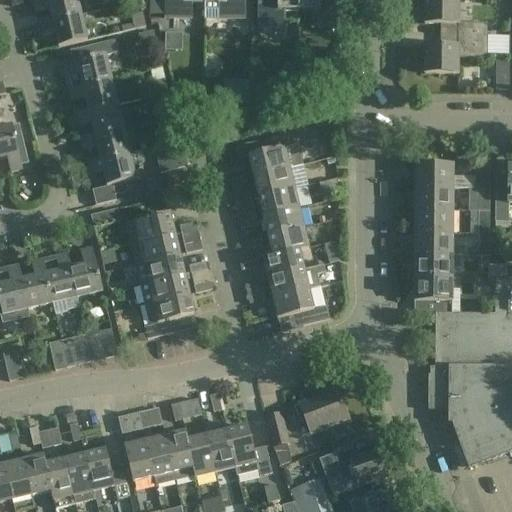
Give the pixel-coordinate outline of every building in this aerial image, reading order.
[(81,18),(76,0),(41,0),(32,2),(34,14),(48,11),(51,23),(52,25),(81,18)] [(205,5),(204,0),(163,0),(164,21),(191,21),(191,5),(205,5)] [(204,0),(205,5),(217,5),(217,21),(245,21),(245,0),(204,0)] [(298,14),(298,0),(269,0),(269,5),(257,5),(257,30),(285,30),(285,14),(298,14)] [(298,0),(298,14),(311,14),(311,30),(339,30),(339,6),(328,6),(328,0),(298,0)] [(439,29),(439,40),(488,41),(488,28),(458,27),(458,2),(423,2),(423,29),(439,29)] [(143,16),(132,18),(135,33),(147,30),(143,16)] [(52,25),(51,23),(37,27),(40,38),(54,35),(58,50),(87,43),(81,18),(52,25)] [(488,41),(439,40),(439,52),(423,51),(423,79),(457,79),(457,61),(488,61),(488,41)] [(82,90),(111,83),(105,59),(117,56),(114,43),(70,54),(73,65),(62,68),(65,80),(68,92),(82,89),(82,90)] [(510,92),(509,63),(495,63),(495,92),(510,92)] [(284,94),(297,94),(299,94),(299,80),(299,65),(284,65),(284,94)] [(250,104),(250,82),(225,82),(224,104),(250,104)] [(82,89),(68,92),(71,104),(85,101),(88,114),(88,115),(117,108),(111,83),(82,90),(82,89)] [(167,85),(156,88),(158,98),(169,95),(167,85)] [(171,105),(160,108),(164,123),(175,121),(171,105)] [(88,115),(88,114),(74,117),(77,129),(91,126),(94,138),(94,140),(123,133),(117,108),(88,115)] [(13,126),(22,165),(29,164),(20,125),(13,126)] [(13,126),(0,129),(0,159),(7,157),(11,172),(23,170),(22,165),(13,126)] [(94,140),(94,138),(80,141),(82,153),(96,150),(99,162),(100,164),(129,157),(123,133),(94,140)] [(253,180),(289,172),(284,152),(298,148),(295,135),(255,145),(258,156),(248,159),(253,180)] [(69,143),(51,148),(54,161),(72,156),(69,143)] [(158,164),(185,157),(182,144),(155,151),(158,164)] [(100,164),(99,162),(85,166),(88,178),(102,174),(106,189),(114,187),(127,184),(135,182),(129,157),(100,164)] [(188,170),(185,157),(158,164),(161,176),(188,170)] [(496,194),(496,223),(508,224),(508,205),(511,205),(511,167),(508,168),(508,170),(508,194),(496,194)] [(479,191),(490,191),(489,168),(475,168),(475,178),(475,191),(479,191)] [(415,170),(414,192),(453,192),(453,170),(415,170)] [(294,191),(289,172),(253,180),(258,200),(294,191)] [(230,183),(232,191),(249,187),(247,179),(230,183)] [(294,191),(258,200),(263,220),(299,211),(294,191)] [(453,192),(414,192),(414,214),(453,215),(453,192)] [(478,215),(489,216),(489,193),(478,193),(478,215)] [(237,211),(253,207),(252,199),(235,203),(237,211)] [(299,211),(263,220),(268,239),(304,231),(299,211)] [(118,212),(91,218),(94,231),(120,225),(118,212)] [(414,214),(414,237),(453,237),(453,215),(414,214)] [(489,216),(478,215),(477,238),(490,238),(489,216)] [(138,247),(175,238),(170,216),(132,225),(138,247)] [(256,221),(240,225),(242,232),(258,229),(256,221)] [(196,225),(180,229),(181,238),(198,234),(196,225)] [(304,231),(268,239),(272,258),(272,260),(299,253),(299,254),(309,252),(304,231)] [(414,237),(414,259),(452,259),(453,237),(414,237)] [(175,238),(138,247),(143,267),(180,258),(175,238)] [(261,241),(245,244),(246,252),(263,249),(261,241)] [(488,245),(478,244),(478,260),(488,260),(488,245)] [(201,245),(185,249),(187,257),(203,253),(201,245)] [(83,268),(70,271),(69,271),(76,300),(102,294),(98,278),(91,251),(79,254),(83,268)] [(272,260),(272,258),(262,261),(267,282),(304,273),(299,254),(299,253),(272,260)] [(58,274),(46,277),(44,277),(51,306),(76,300),(69,271),(70,271),(67,257),(55,260),(58,274)] [(180,258),(143,267),(135,269),(139,288),(147,286),(155,284),(184,277),(180,258)] [(414,259),(414,281),(452,282),(452,259),(414,259)] [(256,262),(240,266),(242,274),(258,270),(256,262)] [(34,279),(21,283),(20,283),(27,312),(51,306),(44,277),(46,277),(42,263),(31,265),(34,279)] [(206,265),(189,269),(191,278),(208,274),(206,265)] [(20,283),(21,283),(17,269),(0,272),(0,312),(1,318),(27,312),(20,283)] [(304,273),(267,282),(272,301),(295,295),(309,292),(304,273)] [(184,277),(155,284),(147,286),(152,307),(189,298),(184,277)] [(452,282),(414,281),(414,306),(452,306),(452,282)] [(511,282),(507,283),(495,283),(495,306),(494,307),(494,316),(435,316),(434,371),(429,371),(430,400),(431,404),(432,407),(449,407),(448,426),(451,426),(465,464),(468,471),(511,455),(511,282)] [(261,283),(245,287),(250,306),(266,303),(263,291),(261,283)] [(211,285),(194,289),(196,296),(213,293),(211,285)] [(489,289),(478,289),(478,304),(488,304),(489,289)] [(314,313),(309,292),(295,295),(272,301),(277,322),(300,317),(303,328),(333,321),(330,309),(314,313)] [(189,298),(152,307),(145,308),(150,329),(144,330),(147,343),(178,335),(175,323),(194,318),(189,298)] [(112,332),(99,335),(105,362),(118,359),(112,332)] [(61,344),(67,371),(81,368),(75,341),(61,344)] [(67,371),(61,344),(49,347),(56,374),(67,371)] [(16,355),(4,358),(10,385),(23,381),(16,355)] [(338,393),(294,409),(297,419),(305,418),(311,436),(349,422),(338,393)] [(219,398),(210,399),(214,416),(222,415),(219,398)] [(198,402),(190,404),(194,421),(202,419),(198,402)] [(180,406),(172,409),(175,425),(184,423),(180,406)] [(159,412),(151,414),(155,430),(163,428),(159,412)] [(281,414),(266,420),(278,451),(293,446),(281,414)] [(139,416),(130,418),(134,435),(142,433),(139,416)] [(78,427),(70,429),(74,445),(82,443),(78,427)] [(230,450),(235,471),(237,479),(257,474),(258,479),(271,476),(265,449),(253,452),(247,429),(226,434),(230,450)] [(39,431),(30,433),(34,449),(42,447),(39,431)] [(58,432),(49,434),(53,450),(62,448),(58,432)] [(185,434),(165,439),(173,476),(192,471),(193,471),(187,443),(188,443),(185,434)] [(226,434),(207,439),(216,475),(235,471),(230,450),(226,434)] [(17,436),(9,438),(13,454),(21,452),(17,436)] [(173,476),(165,439),(145,444),(153,480),(154,480),(156,489),(175,484),(173,476)] [(207,439),(188,443),(187,443),(193,471),(192,471),(193,476),(194,480),(216,475),(207,439)] [(153,480),(145,444),(124,449),(132,485),(153,480)] [(385,479),(375,452),(360,458),(359,456),(346,461),(347,463),(338,467),(334,457),(318,463),(333,499),(346,493),(344,488),(356,483),(359,489),(369,485),(378,482),(385,479)] [(84,458),(92,494),(113,489),(116,503),(129,500),(123,473),(111,476),(105,453),(84,458)] [(92,494),(84,458),(64,463),(72,499),(92,494)] [(44,468),(46,468),(45,463),(43,459),(23,463),(29,486),(32,499),(49,495),(51,494),(44,468)] [(29,486),(23,463),(4,468),(12,504),(14,511),(34,511),(35,511),(32,499),(29,486)] [(64,463),(46,468),(44,468),(51,494),(49,495),(50,499),(52,504),(72,499),(64,463)] [(0,506),(12,504),(4,468),(0,468),(0,506)] [(303,510),(326,500),(318,482),(295,491),(303,510)] [(378,482),(369,485),(374,497),(359,502),(362,511),(392,511),(391,509),(396,508),(390,493),(386,495),(385,492),(383,493),(378,482)] [(274,487),(264,490),(268,505),(278,503),(274,487)] [(204,511),(224,511),(222,502),(221,499),(202,503),(204,511)] [(330,511),(326,500),(303,510),(304,511),(330,511)]
